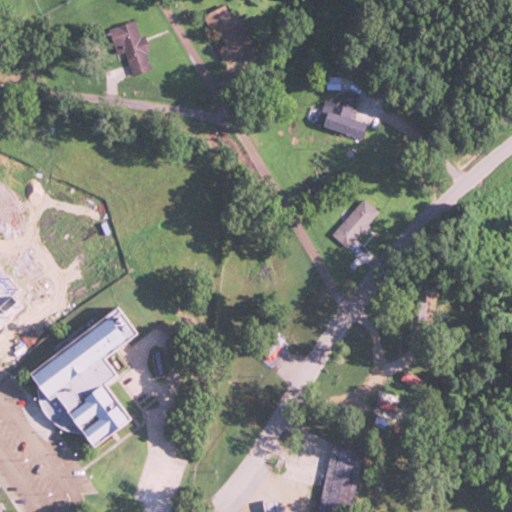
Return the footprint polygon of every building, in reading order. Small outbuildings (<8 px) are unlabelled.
[(203,17),(213,36),(218,33),(230,55),(247,46),(225,5),(203,17)] [(151,71),(143,36),(139,37),(136,22),(108,29),(115,56),(125,53),(131,76),(151,71)] [(324,128),(361,141),(367,124),(349,118),(357,97),(343,92),(335,114),(329,112),(324,128)] [(363,197),(378,210),(347,246),(332,232),(363,197)] [(31,366),(121,301),(141,329),(106,354),(118,371),(107,379),(132,414),(91,444),(81,429),(73,430),(67,428),(59,424),(49,418),(42,411),(38,402),(37,391),(39,382),(41,379),(31,366)] [(269,331),(282,340),(271,354),(258,345),(269,331)] [(425,389),(398,381),(394,395),(421,403),(425,389)] [(332,443),(364,449),(351,511),(336,511),(318,508),(332,443)]
